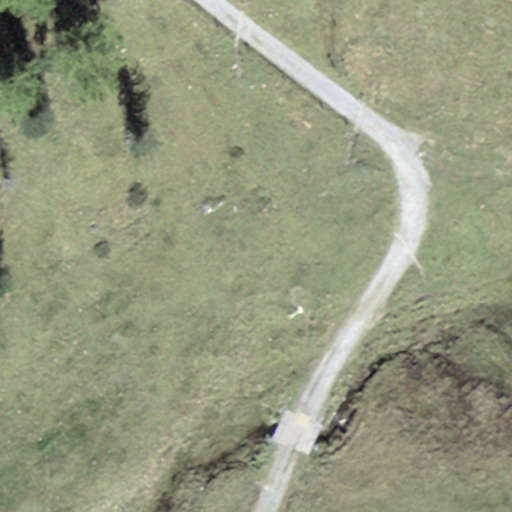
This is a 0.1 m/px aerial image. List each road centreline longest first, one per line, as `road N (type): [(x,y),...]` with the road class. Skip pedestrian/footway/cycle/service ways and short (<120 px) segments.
road 1 (track): [(268,511),(307,415),(415,228),(411,167)]
road 2 (track): [(411,167),(396,144),(219,0)]
